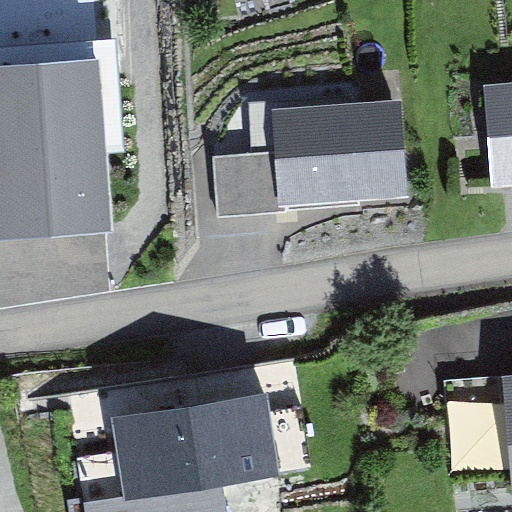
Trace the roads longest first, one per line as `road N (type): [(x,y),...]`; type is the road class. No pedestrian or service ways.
road 1 (residential): [(0,340),(511,265)]
road 2 (track): [(40,334),(33,285),(122,254),(156,194),(138,0)]
